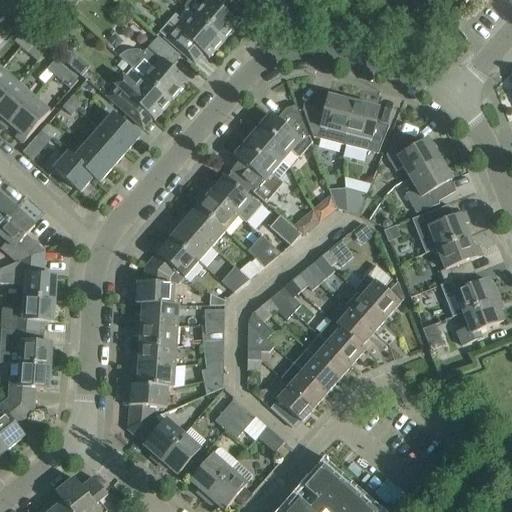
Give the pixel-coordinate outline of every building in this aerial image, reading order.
[(61,0),(61,1),(70,9),(77,0),(61,0)] [(190,0),(184,7),(223,42),(239,25),(219,8),(226,0),(190,0)] [(223,42),(184,7),(183,8),(187,11),(184,11),(179,16),(181,20),(175,15),(159,34),(182,54),(191,44),(208,59),(223,42)] [(22,47),(29,39),(23,33),(15,42),(22,47)] [(118,58),(131,69),(134,72),(144,79),(171,102),(188,83),(170,68),(179,58),(157,38),(144,53),(141,52),(137,51),(133,51),(129,51),(125,53),(121,55),(118,58)] [(45,53),(29,39),(22,47),(38,62),(45,53)] [(90,69),(78,58),(70,66),(82,77),(90,69)] [(47,71),(53,76),(61,67),(55,62),(47,71)] [(69,74),(61,67),(53,76),(61,83),(69,74)] [(154,121),(171,102),(144,79),(134,72),(131,69),(106,97),(128,116),(137,106),(154,121)] [(0,104),(18,85),(1,70),(0,72),(0,104)] [(0,124),(6,130),(10,126),(34,99),(18,85),(0,104),(0,117),(3,120),(0,122),(0,124)] [(68,102),(77,110),(82,104),(73,96),(68,102)] [(346,135),(353,103),(328,97),(325,111),(304,105),(302,110),(313,138),(343,146),(346,135)] [(50,113),(34,99),(10,126),(19,134),(15,138),(23,144),(50,113)] [(71,116),(77,110),(68,102),(62,108),(71,116)] [(379,110),(353,103),(346,135),(343,146),(378,155),(381,145),(389,127),(375,123),(379,110)] [(252,136),(282,162),(292,152),(299,158),(311,144),(303,125),(296,106),(286,109),(276,121),(270,116),(252,136)] [(113,115),(99,130),(126,153),(139,138),(124,125),(113,115)] [(41,132),(50,140),(56,133),(47,125),(41,132)] [(99,130),(86,145),(113,169),(126,153),(99,130)] [(50,140),(41,132),(37,137),(30,145),(23,153),(31,161),(50,140)] [(410,178),(440,161),(428,141),(410,151),(403,139),(394,135),(387,154),(386,157),(395,173),(404,168),(410,178)] [(282,162),(252,136),(235,156),(241,162),(230,173),(266,204),(283,185),(278,180),(289,168),(282,162)] [(113,169),(86,145),(73,160),(93,178),(99,184),(113,169)] [(93,178),(73,160),(67,155),(54,170),(80,193),(93,178)] [(452,181),(440,161),(410,178),(416,189),(405,195),(416,214),(421,212),(440,205),(434,191),(452,181)] [(212,182),(206,189),(238,216),(251,201),(224,177),(217,186),(212,182)] [(348,177),(344,187),(366,194),(369,184),(348,177)] [(198,208),(225,232),(238,216),(206,189),(199,197),(204,201),(198,208)] [(358,217),(366,195),(345,189),(346,214),(358,217)] [(0,230),(17,211),(0,196),(0,230)] [(331,200),(313,208),(318,219),(336,212),(331,200)] [(448,206),(418,218),(411,220),(425,254),(436,250),(468,238),(464,225),(468,223),(465,213),(453,218),(448,206)] [(225,232),(198,208),(190,217),(186,212),(179,220),(211,248),(225,232)] [(303,237),(319,224),(312,210),(292,226),(303,237)] [(35,226),(17,211),(0,230),(0,235),(7,242),(1,249),(17,263),(43,252),(26,236),(35,226)] [(290,247),(301,236),(280,218),(269,229),(290,247)] [(198,263),(211,248),(179,220),(173,227),(177,231),(171,239),(198,263)] [(248,253),(255,260),(263,268),(280,255),(261,238),(248,253)] [(473,249),(468,238),(436,250),(444,271),(439,272),(444,285),(451,282),(475,273),(470,262),(482,257),(478,247),(473,249)] [(185,278),(198,263),(171,239),(163,247),(159,243),(152,251),(156,255),(145,268),(170,277),(176,270),(185,278)] [(330,251),(338,261),(343,266),(353,258),(340,243),(330,251)] [(330,250),(322,257),(331,267),(338,261),(330,251),(330,250)] [(43,252),(17,263),(17,264),(0,271),(0,285),(25,286),(24,298),(55,300),(56,278),(43,277),(44,252),(43,252)] [(330,268),(331,267),(322,257),(315,263),(316,263),(307,270),(320,285),(334,273),(330,268)] [(257,274),(263,268),(255,260),(249,265),(239,272),(248,281),(257,274)] [(169,285),(170,277),(145,268),(144,284),(131,283),(131,294),(137,294),(136,305),(142,305),(173,306),(174,285),(169,285)] [(234,268),(221,283),(233,294),(248,281),(239,272),(234,268)] [(307,269),(292,282),(300,292),(308,286),(312,291),(320,285),(307,270),(307,269)] [(355,291),(359,294),(387,319),(403,301),(397,284),(388,294),(383,290),(390,281),(377,269),(370,277),(368,276),(355,291)] [(451,282),(463,314),(499,300),(495,291),(491,292),(486,280),(479,283),(475,273),(451,282)] [(293,298),(300,292),(292,282),(285,288),(293,298)] [(233,294),(221,283),(220,283),(215,289),(227,300),(233,294)] [(285,288),(277,295),(289,310),(294,314),(300,307),(293,298),(285,288)] [(346,308),(350,312),(374,333),(387,319),(359,294),(346,308)] [(211,295),(209,307),(224,307),(224,301),(211,295)] [(286,322),(294,314),(289,310),(277,295),(261,307),(270,318),(277,312),(281,317),(286,322)] [(2,310),(1,330),(39,332),(39,322),(53,323),(55,300),(24,298),(24,311),(2,310)] [(499,300),(463,314),(469,328),(455,334),(461,348),(482,340),(479,332),(503,323),(499,311),(502,310),(499,300)] [(178,306),(173,306),(142,305),(141,315),(135,315),(135,325),(177,327),(178,306)] [(261,307),(255,313),(263,323),(270,318),(261,307)] [(205,325),(224,325),(225,310),(204,311),(205,325)] [(337,326),(365,351),(362,348),(374,333),(350,312),(337,326)] [(253,315),(248,325),(266,340),(272,333),(263,323),(255,313),(253,315)] [(352,366),(365,351),(337,326),(336,327),(332,323),(319,337),(327,344),(328,343),(352,366)] [(140,335),(139,346),(176,347),(177,327),(135,325),(134,335),(140,335)] [(201,335),(203,345),(224,342),(224,325),(205,325),(205,335),(201,335)] [(248,353),(261,353),(269,354),(274,347),(266,340),(248,325),(248,351),(248,353)] [(422,330),(431,351),(444,346),(435,325),(422,330)] [(39,332),(1,330),(0,345),(12,352),(12,364),(11,364),(10,365),(50,367),(52,345),(38,344),(39,332)] [(340,380),(352,366),(328,343),(327,344),(319,337),(307,351),(340,380)] [(204,355),(205,363),(223,361),(224,353),(224,342),(203,345),(204,355)] [(133,356),(132,366),(175,368),(176,347),(139,346),(139,356),(133,356)] [(327,394),(340,380),(307,351),(294,365),(327,394)] [(261,353),(248,353),(248,361),(261,361),(261,353)] [(203,382),(223,379),(223,368),(223,361),(205,363),(206,372),(201,373),(203,382)] [(261,371),(261,361),(248,361),(247,371),(261,371)] [(49,390),(50,367),(10,365),(9,399),(34,413),(35,389),(49,390)] [(327,394),(294,365),(282,379),(282,380),(314,409),(327,394)] [(174,388),(175,368),(132,366),(131,376),(137,376),(137,386),(167,388),(174,388)] [(301,424),(314,409),(282,380),(269,395),(276,402),(270,409),(276,416),(292,429),(298,421),(301,424)] [(129,407),(128,430),(155,418),(155,407),(166,408),(167,388),(137,386),(131,386),(130,396),(124,396),(123,406),(129,407)] [(0,445),(6,452),(24,438),(15,427),(34,413),(9,399),(0,405),(0,445)] [(226,430),(242,411),(232,402),(215,421),(226,430)] [(242,411),(226,430),(236,440),(253,421),(242,411)] [(161,424),(155,418),(128,430),(145,445),(143,446),(153,455),(150,457),(157,463),(183,434),(165,419),(161,424)] [(284,444),(266,428),(257,438),(275,454),(284,444)] [(201,450),(183,434),(157,463),(166,471),(168,468),(178,476),(191,461),(201,450)] [(204,499),(236,462),(221,448),(217,449),(212,456),(190,482),(199,490),(197,493),(204,499)] [(250,475),(236,462),(204,499),(212,506),(215,503),(224,511),(247,486),(246,485),(251,478),(250,475)] [(374,511),(324,467),(304,490),(310,495),(303,504),(297,499),(284,511),(374,511)] [(56,494),(63,503),(69,511),(99,511),(95,506),(107,496),(93,479),(81,489),(74,480),(56,494)] [(69,511),(63,503),(51,511),(69,511)]
